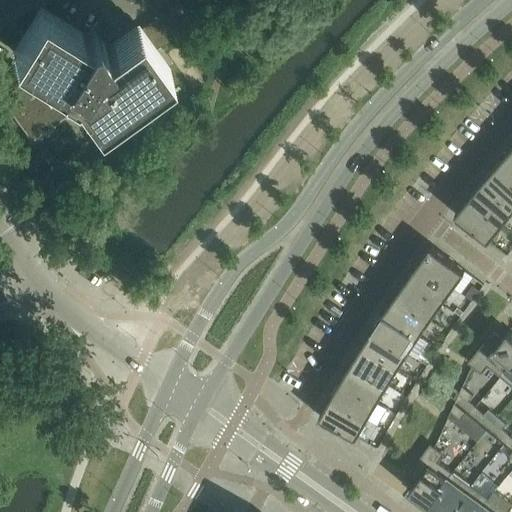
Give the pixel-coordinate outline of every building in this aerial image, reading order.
[(181,0),(176,3),(190,23),(200,16),(188,0),(181,0)] [(210,9),(203,0),(188,0),(200,16),(210,9)] [(218,0),(203,0),(210,9),(220,2),(218,0)] [(190,23),(176,3),(167,10),(181,30),(190,23)] [(157,17),(171,37),(181,30),(167,10),(157,17)] [(151,51),(138,31),(137,31),(125,39),(119,30),(117,29),(116,28),(115,28),(113,29),(112,29),(112,30),(101,23),(99,23),(98,23),(96,23),(95,24),(95,25),(85,40),(42,13),(19,50),(31,58),(27,64),(31,69),(18,78),(20,82),(13,87),(17,93),(4,102),(32,141),(42,133),(47,136),(55,124),(67,115),(72,119),(79,107),(88,100),(97,113),(162,67),(151,51)] [(147,24),(161,44),(171,37),(157,17),(147,24)] [(138,31),(151,51),(161,44),(147,24),(138,31)] [(511,182),(511,155),(507,152),(494,167),(511,182)] [(511,209),(511,182),(494,167),(481,183),(511,209)] [(501,225),(502,225),(511,212),(511,209),(481,183),(468,198),(501,225)] [(489,241),(501,225),(468,198),(456,214),(489,241)] [(454,287),(466,271),(431,245),(419,262),(454,287)] [(442,303),(454,287),(419,262),(407,278),(442,303)] [(431,319),(442,303),(407,278),(395,295),(431,319)] [(419,336),(431,319),(395,295),(384,312),(419,336)] [(408,352),(419,336),(384,312),(373,329),(408,352)] [(408,352),(373,329),(361,347),(397,370),(408,352)] [(489,366),(502,377),(511,364),(511,333),(509,331),(502,338),(494,331),(468,362),(482,374),(489,366)] [(361,347),(360,349),(351,364),(387,386),(397,370),(361,347)] [(351,364),(349,366),(340,381),(377,402),(387,386),(351,364)] [(511,364),(502,377),(511,385),(511,364)] [(340,381),(330,399),(367,420),(377,402),(340,381)] [(459,394),(469,401),(474,395),(463,386),(459,394)] [(357,437),(367,420),(330,399),(320,416),(357,437)] [(451,411),(461,418),(466,412),(455,403),(451,411)] [(484,415),(493,422),(498,416),(489,409),(484,415)] [(498,416),(493,422),(502,430),(507,424),(498,416)] [(482,436),(491,444),(496,437),(487,430),(482,436)] [(412,488),(431,502),(453,472),(439,462),(445,454),(431,443),(407,476),(416,482),(412,488)] [(453,472),(431,502),(444,511),(452,511),(472,486),(453,472)] [(452,511),(480,511),(496,491),(495,490),(489,498),(472,486),(452,511)] [(480,511),(509,511),(511,508),(511,502),(496,491),(480,511)]
